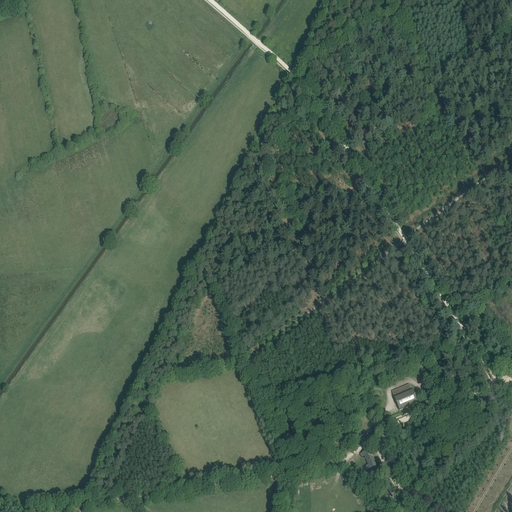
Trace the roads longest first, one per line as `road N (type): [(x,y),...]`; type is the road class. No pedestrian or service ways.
road 1 (track): [(497,383),(304,85)]
road 2 (track): [(380,440),(398,420),(511,378)]
road 3 (track): [(304,85),(210,0)]
